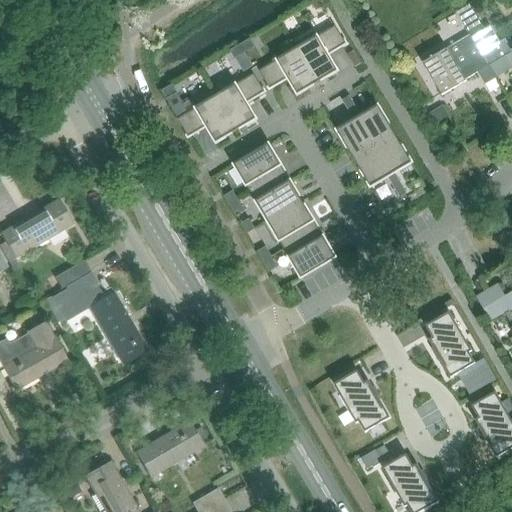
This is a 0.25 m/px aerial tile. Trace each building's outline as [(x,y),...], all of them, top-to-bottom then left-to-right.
[(326,5),(322,0),(315,0),(311,3),(315,12),(326,5)] [(468,4),(456,11),(472,37),(482,54),(496,78),(505,73),(511,68),(511,49),(511,50),(505,40),(500,43),(490,26),(483,30),(468,4)] [(294,45),(317,84),(337,72),(327,55),(345,45),(335,26),(316,37),(314,33),(294,45)] [(446,50),(422,64),(442,96),(466,82),(465,81),(478,73),(485,85),(496,78),(482,54),(480,55),(472,42),(469,37),(446,50)] [(255,48),(250,39),(239,45),(244,54),(255,48)] [(239,45),(229,51),(234,60),(244,54),(239,45)] [(296,49),(258,71),(269,90),(287,79),(297,95),(317,84),(294,45),(293,45),(296,49)] [(213,93),(236,132),(256,120),(246,104),(264,93),(253,75),(216,97),(214,93),(213,93)] [(172,85),(161,91),(166,100),(177,94),(172,85)] [(236,132),(213,93),(193,105),(196,109),(177,120),(188,138),(206,127),(216,144),(236,132)] [(349,97),(342,101),(348,111),(355,107),(349,97)] [(374,147),(394,135),(377,106),(361,117),(357,119),(374,147)] [(355,107),(348,111),(354,121),(357,119),(361,117),(355,107)] [(440,107),(428,114),(434,124),(434,125),(446,118),(440,107)] [(374,147),(357,119),(354,121),(336,131),(353,160),(374,147)] [(394,135),(374,147),(391,176),(394,174),(411,163),(394,135)] [(268,145),(234,166),(246,186),(263,176),(273,194),(291,183),(268,145)] [(391,176),(374,147),(353,160),(370,188),(387,178),(391,176)] [(400,184),(394,174),(391,176),(387,178),(393,188),(400,184)] [(302,202),(291,183),(273,194),(263,176),(246,186),(251,194),(267,221),(263,224),(263,225),(302,202)] [(399,198),(406,194),(400,184),(393,188),(399,198)] [(232,192),(224,197),(230,207),(238,202),(232,192)] [(0,234),(5,243),(0,245),(0,248),(13,271),(19,268),(17,264),(14,259),(73,225),(59,200),(39,212),(23,221),(0,234)] [(230,207),(236,217),(244,212),(238,202),(230,207)] [(324,239),(302,202),(263,225),(275,244),(279,242),(278,241),(295,231),(306,249),(324,239)] [(255,230),(249,219),(240,224),(246,235),(255,230)] [(295,231),(278,241),(279,242),(284,250),(301,279),(335,259),(324,239),(306,249),(295,231)] [(265,247),(257,252),(263,263),(271,258),(265,247)] [(263,263),(269,273),(277,268),(271,258),(263,263)] [(57,276),(64,287),(89,272),(83,261),(57,276)] [(86,309),(89,308),(104,299),(95,285),(96,283),(89,272),(64,287),(71,299),(78,295),(86,309)] [(502,315),(501,315),(507,324),(511,320),(511,292),(505,297),(498,286),(488,292),(502,315)] [(490,321),(501,315),(502,315),(488,292),(477,298),(490,321)] [(113,294),(104,299),(89,308),(123,367),(147,352),(113,294)] [(450,380),(475,366),(469,355),(471,354),(449,315),(425,328),(432,340),(428,343),(450,380)] [(0,364),(1,367),(15,391),(67,361),(44,322),(25,332),(26,334),(8,345),(5,339),(0,341),(0,364)] [(365,384),(358,372),(334,386),(357,425),(360,423),(366,434),(391,419),(369,382),(365,384)] [(495,459),(511,449),(511,424),(494,394),(471,408),(477,420),(474,422),(495,459)] [(189,405),(183,408),(187,415),(193,412),(189,405)] [(135,454),(150,478),(203,447),(200,441),(198,438),(194,431),(189,422),(135,454)] [(199,428),(194,431),(198,438),(200,441),(205,438),(199,428)] [(375,451),(360,459),(366,470),(372,467),(373,469),(378,465),(381,464),(382,463),(375,452),(375,451)] [(413,467),(406,455),(382,469),(405,508),(408,506),(410,511),(422,511),(439,503),(417,465),(413,467)] [(137,511),(110,463),(85,477),(104,511),(137,511)] [(216,489),(190,504),(195,511),(201,511),(223,499),(222,499),(217,489),(216,489)] [(193,511),(194,511),(186,499),(172,507),(174,511),(193,511)] [(201,511),(228,511),(230,511),(225,503),(223,499),(201,511)] [(48,511),(43,502),(26,511),(48,511)]
